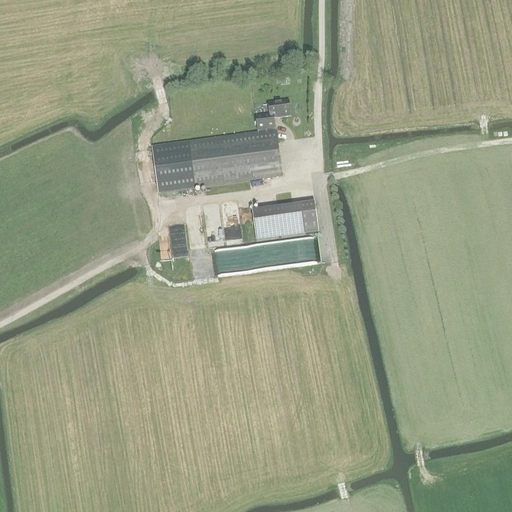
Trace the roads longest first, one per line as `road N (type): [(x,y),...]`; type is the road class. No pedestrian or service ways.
road 1 (track): [(178,204),(139,248),(0,325)]
road 2 (track): [(319,180),(511,140)]
